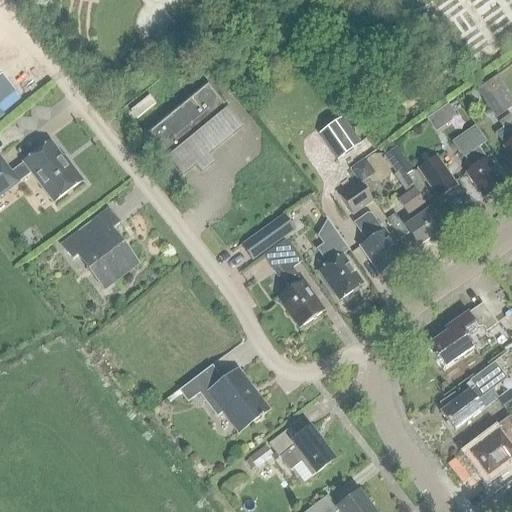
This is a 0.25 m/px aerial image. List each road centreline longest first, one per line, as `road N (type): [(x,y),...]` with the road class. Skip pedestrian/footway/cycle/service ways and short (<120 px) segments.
road 1 (residential): [(378,353),(307,374),(274,364),(223,283),(56,80)]
road 2 (residential): [(511,232),(404,307),(378,353)]
road 3 (residential): [(378,353),(386,425),(448,511)]
